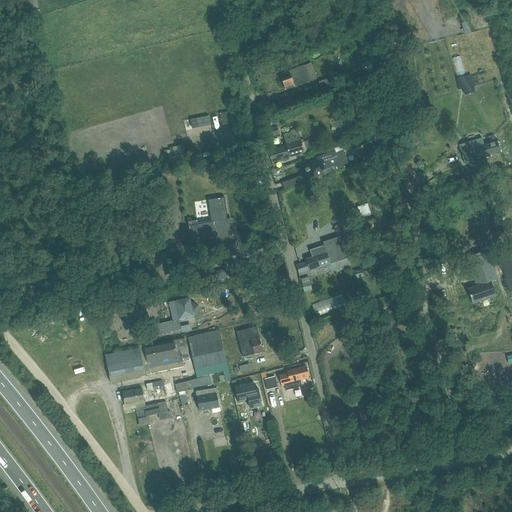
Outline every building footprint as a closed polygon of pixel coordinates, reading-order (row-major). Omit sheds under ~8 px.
[(30,0),(23,0),(25,3),(26,2),(27,9),(32,8),(30,1),(31,1),(30,0)] [(461,24),(464,35),(471,33),(468,22),(461,24)] [(459,57),(451,59),(456,76),(464,74),(459,57)] [(360,64),(363,71),(375,66),(372,60),(360,64)] [(285,90),(317,79),(311,63),(299,68),(297,63),(280,69),(282,74),(279,75),(285,90)] [(350,78),(355,83),(360,77),(354,73),(350,78)] [(318,83),(323,95),(336,90),(334,87),(337,85),(332,76),(318,83)] [(456,80),(459,90),(475,86),(473,76),(456,80)] [(378,99),(376,93),(366,96),(369,103),(378,99)] [(230,111),(219,114),(222,126),(233,124),(230,111)] [(347,117),(350,123),(356,121),(353,114),(347,117)] [(276,116),(262,120),(267,138),(279,134),(277,127),(271,129),(268,120),(276,117),(276,116)] [(196,119),(197,129),(210,127),(209,117),(196,119)] [(272,163),(305,154),(304,151),(302,143),(298,130),(296,131),(295,129),(290,131),(291,132),(283,135),(287,147),(269,151),(272,163)] [(379,143),(376,135),(366,138),(369,146),(379,143)] [(464,164),(488,158),(488,157),(501,153),(497,141),(495,141),(493,135),(488,137),(489,143),(484,144),(483,138),(459,145),(464,164)] [(302,143),(304,151),(311,149),(308,141),(302,143)] [(346,150),(344,144),(333,148),(335,152),(309,160),(313,172),(282,183),(284,190),(349,166),(343,151),(346,150)] [(165,151),(168,165),(186,161),(183,145),(169,148),(170,150),(165,151)] [(387,153),(391,162),(396,160),(393,151),(387,153)] [(314,206),(318,205),(313,183),(309,184),(314,206)] [(461,185),(437,193),(439,196),(462,189),(461,185)] [(16,197),(11,190),(3,196),(8,203),(16,197)] [(191,243),(219,239),(220,245),(235,243),(232,219),(227,220),(224,199),(209,201),(211,221),(198,223),(197,220),(188,222),(191,243)] [(357,207),(360,217),(370,214),(367,204),(357,207)] [(374,217),(352,224),(356,234),(378,227),(374,217)] [(327,224),(330,229),(338,224),(336,220),(327,224)] [(322,241),(323,245),(330,264),(332,270),(349,265),(347,258),(352,256),(348,247),(344,248),(340,237),(329,241),(328,239),(322,241)] [(299,274),(330,264),(323,245),(309,250),(311,258),(306,259),(307,263),(297,266),(299,274)] [(507,285),(510,292),(511,291),(511,249),(497,254),(505,278),(503,279),(505,286),(507,285)] [(467,258),(476,287),(468,289),(472,305),(496,297),(491,282),(499,280),(490,251),(467,258)] [(184,267),(168,272),(170,276),(186,272),(184,267)] [(361,270),(354,272),(357,279),(363,277),(361,270)] [(301,279),(304,293),(312,291),(308,277),(301,279)] [(316,317),(345,307),(341,295),(312,305),(316,317)] [(193,317),(195,317),(194,313),(198,306),(191,302),(190,298),(168,303),(173,322),(186,319),(189,319),(193,318),(193,317)] [(232,311),(225,313),(227,322),(235,320),(235,319),(249,315),(246,305),(231,309),(232,311)] [(103,313),(100,314),(103,325),(113,322),(111,314),(104,316),(103,313)] [(181,338),(212,330),(209,321),(197,324),(198,329),(193,330),(192,328),(179,332),(181,338)] [(242,357),(262,352),(257,327),(237,331),(242,357)] [(226,360),(219,330),(188,337),(190,347),(189,347),(191,354),(192,354),(194,358),(192,359),(197,379),(175,385),(177,393),(179,393),(185,392),(190,390),(192,389),(208,385),(208,386),(208,387),(212,386),(210,376),(214,376),(213,374),(223,372),(224,375),(219,376),(221,383),(231,380),(226,360)] [(189,361),(184,339),(105,356),(111,383),(151,375),(150,373),(184,367),(183,362),(189,361)] [(242,362),(231,364),(233,374),(244,372),(244,370),(247,369),(245,363),(242,364),(242,362)] [(309,378),(306,367),(282,373),(283,375),(279,376),(282,387),(286,386),(287,390),(295,388),(303,386),(302,380),(309,378)] [(278,388),(275,376),(264,380),(267,391),(278,388)] [(250,385),(235,388),(238,402),(258,397),(254,381),(249,383),(250,385)] [(175,392),(172,383),(163,385),(166,395),(175,392)] [(216,388),(196,392),(199,412),(219,408),(218,406),(225,405),(223,394),(217,394),(216,388)] [(122,393),(125,406),(145,402),(142,389),(122,393)] [(193,402),(190,390),(185,392),(179,393),(182,406),(188,405),(188,403),(193,402)] [(139,408),(140,409),(138,409),(142,426),(150,424),(148,416),(158,414),(160,421),(171,418),(170,411),(168,412),(166,402),(139,408)] [(274,472),(276,478),(281,477),(274,453),(277,452),(273,438),(255,443),(263,475),(274,472)] [(164,490),(144,495),(146,501),(166,496),(164,490)]
